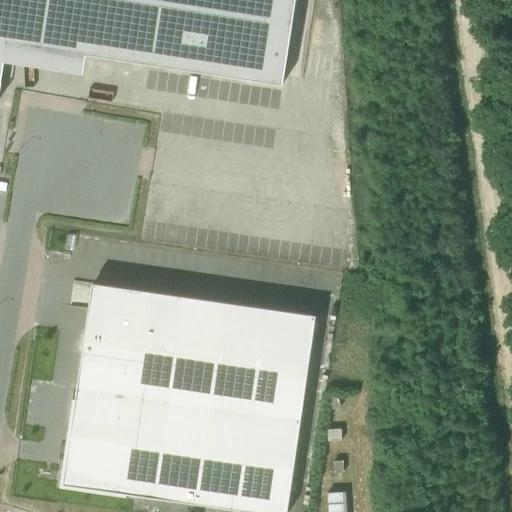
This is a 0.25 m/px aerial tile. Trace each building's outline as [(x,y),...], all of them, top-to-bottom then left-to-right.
[(0,0),(0,80),(6,43),(281,86),(294,0),(0,0)] [(249,511),(286,511),(315,315),(91,283),(61,485),(249,511)] [(339,409),(338,397),(328,398),(329,410),(339,409)] [(341,441),(340,429),(326,430),(327,442),(341,441)] [(343,473),(342,461),(333,461),(333,473),(343,473)] [(345,511),(344,493),(326,494),(327,511),(345,511)]
